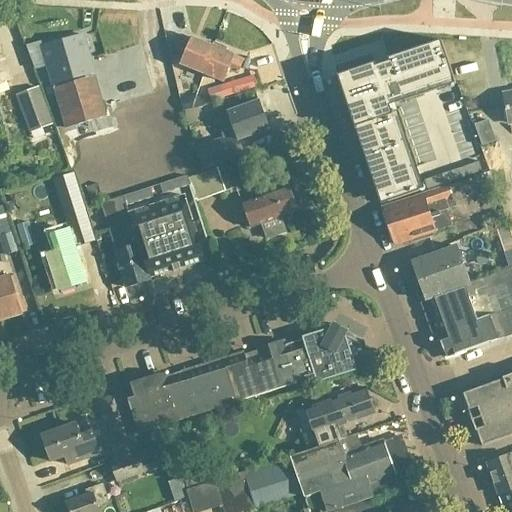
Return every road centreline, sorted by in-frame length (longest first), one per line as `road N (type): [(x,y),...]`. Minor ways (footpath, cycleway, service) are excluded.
road 1 (residential): [(0,391),(375,268)]
road 2 (secondary): [(465,511),(375,268)]
road 3 (secondary): [(375,268),(307,94)]
